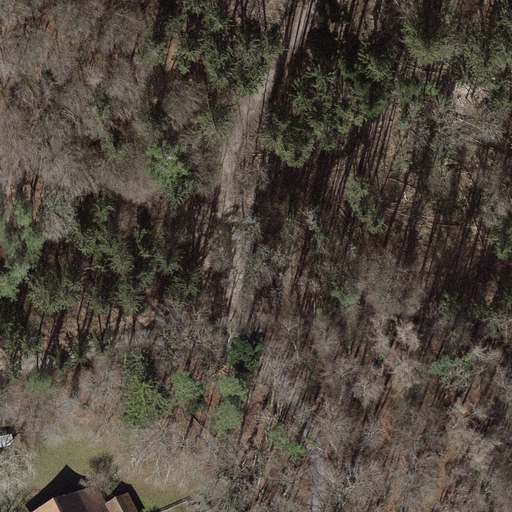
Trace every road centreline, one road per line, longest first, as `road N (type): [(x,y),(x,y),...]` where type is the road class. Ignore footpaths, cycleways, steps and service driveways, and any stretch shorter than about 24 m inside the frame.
road 1 (track): [(238,337),(225,207),(231,136),(312,0)]
road 2 (track): [(238,337),(126,337),(0,365)]
road 3 (residential): [(314,511),(321,462),(277,372),(238,337)]
